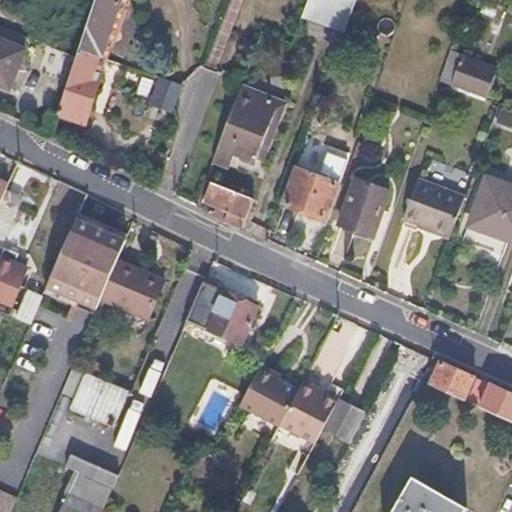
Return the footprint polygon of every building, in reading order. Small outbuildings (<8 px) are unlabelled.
[(94,0),(78,51),(105,61),(111,42),(115,41),(116,34),(115,31),(119,18),(122,17),(124,15),(125,12),(124,8),(122,7),(124,0),(94,0)] [(155,10),(137,14),(141,32),(158,29),(155,10)] [(462,10),(458,23),(470,27),(474,14),(462,10)] [(0,40),(0,86),(8,89),(24,50),(0,40)] [(37,71),(67,83),(76,57),(47,45),(37,71)] [(105,61),(78,51),(76,57),(67,83),(57,115),(84,124),(105,61)] [(437,82),(452,87),(463,57),(463,56),(448,51),(437,82)] [(463,57),(452,87),(486,99),(497,69),(463,57)] [(183,85),(160,78),(151,104),(173,112),(183,85)] [(231,122),(221,148),(254,161),(267,126),(273,129),(283,104),(255,94),(253,101),(238,95),(228,121),(231,122)] [(511,111),(502,108),(496,123),(511,128),(511,111)] [(294,169),(282,204),(324,219),(335,184),(334,184),(336,179),(317,172),(315,177),(294,169)] [(511,186),(486,176),(468,223),(507,238),(506,242),(511,244),(511,186)] [(352,181),(337,224),(371,236),(386,193),(352,181)] [(223,221),(240,229),(252,199),(211,182),(203,201),(228,212),(223,221)] [(414,185),(399,222),(447,241),(461,203),(414,185)] [(0,202),(0,240),(2,241),(20,198),(5,191),(0,202)] [(80,212),(77,219),(109,232),(107,237),(124,243),(128,233),(80,212)] [(109,232),(77,219),(46,288),(79,302),(82,294),(99,301),(101,297),(117,261),(124,243),(107,237),(109,232)] [(0,260),(0,302),(13,307),(28,271),(13,265),(16,258),(5,253),(2,261),(0,260)] [(117,261),(101,297),(149,317),(164,280),(117,261)] [(202,285),(186,322),(241,347),(258,310),(202,285)] [(99,301),(82,294),(79,302),(46,288),(44,293),(94,315),(99,301)] [(18,321),(30,326),(43,297),(30,291),(18,321)] [(465,401),(475,378),(451,368),(439,363),(430,385),(465,401)] [(279,383),(282,378),(260,366),(238,407),(278,428),(279,427),(297,393),(279,383)] [(126,393),(85,373),(69,410),(110,429),(126,393)] [(279,383),(297,393),(300,388),(282,378),(279,383)] [(511,422),(511,395),(477,379),(467,402),(511,422)] [(323,399),(313,394),(316,389),(303,382),(300,388),(297,393),(279,427),(314,446),(322,432),(336,406),(323,399)] [(325,394),(316,389),(313,394),(323,399),(325,394)] [(336,406),(322,432),(348,446),(365,413),(339,400),(336,406)] [(61,428),(89,438),(93,427),(65,416),(61,428)] [(61,468),(90,481),(95,470),(66,457),(61,468)] [(99,511),(115,479),(95,470),(90,481),(71,472),(60,497),(66,500),(60,511),(99,511)] [(464,511),(466,509),(412,478),(392,511),(464,511)] [(10,511),(18,495),(0,487),(0,511),(10,511)]
